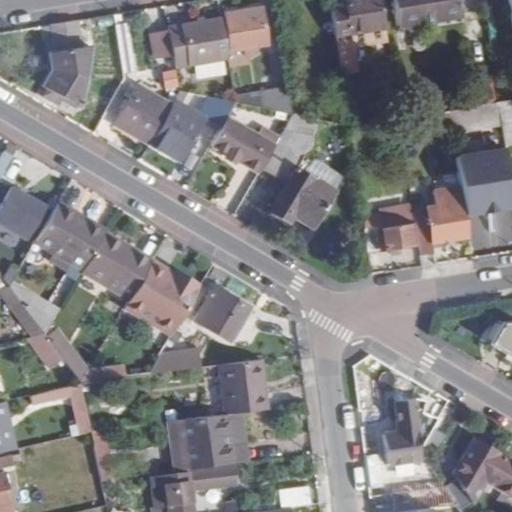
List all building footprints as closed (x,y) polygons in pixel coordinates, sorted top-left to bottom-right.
[(337,50),(386,41),(379,0),(336,0),(329,1),(337,50)] [(393,0),(397,27),(461,16),(457,0),(393,0)] [(254,47),(266,45),(260,8),(225,14),(233,51),(244,49),(245,57),(255,55),(254,47)] [(167,29),(169,40),(173,59),(175,68),(229,59),(221,19),(167,29)] [(57,55),(84,50),(79,23),(52,27),(57,55)] [(124,25),(115,27),(123,76),(132,75),(124,25)] [(159,61),(173,59),(169,40),(155,43),(159,61)] [(57,55),(50,56),(52,72),(45,86),(79,105),(90,49),(84,50),(57,55)] [(150,145),(173,106),(139,87),(116,126),(150,145)] [(236,104),(257,109),(291,116),(287,88),(235,97),(236,104)] [(226,89),(222,102),(235,104),(234,91),(226,89)] [(235,104),(222,102),(206,98),(195,115),(203,119),(220,130),(226,121),(235,104)] [(504,144),(511,143),(511,101),(498,104),(502,126),(504,144)] [(175,103),(173,106),(150,145),(179,162),(203,119),(195,115),(175,103)] [(498,104),(477,108),(481,130),(502,126),(498,104)] [(452,134),(481,130),(477,108),(448,112),(451,129),(452,134)] [(402,136),(451,129),(448,112),(400,120),(402,136)] [(333,192),(314,180),(313,181),(302,175),(310,160),(320,122),(293,116),(275,147),(263,167),(286,181),(268,211),(290,224),(293,219),(312,229),(333,192)] [(220,130),(211,146),(259,174),(263,167),(275,147),(268,143),(273,134),(262,128),(257,137),(226,121),(220,130)] [(0,159),(0,170),(4,173),(18,150),(9,145),(0,159)] [(455,157),(460,187),(465,215),(511,207),(511,189),(506,149),(455,157)] [(314,180),(333,192),(342,179),(310,160),(302,175),(313,181),(314,180)] [(42,209),(0,183),(0,224),(24,239),(42,209)] [(465,215),(460,187),(434,191),(437,207),(415,211),(422,256),(432,254),(431,244),(468,238),(465,215)] [(82,273),(104,235),(105,234),(57,206),(33,245),(82,273)] [(415,246),(408,206),(391,209),(391,212),(365,217),(361,217),(367,253),(415,246)] [(82,273),(130,301),(151,265),(152,263),(104,235),(82,273)] [(198,292),(151,265),(130,301),(124,310),(140,319),(141,317),(172,335),(194,299),(198,292)] [(75,285),(58,326),(78,334),(95,294),(75,285)] [(195,322),(228,341),(247,309),(214,289),(195,322)] [(45,321),(48,319),(31,290),(17,298),(42,331),(48,327),(45,321)] [(511,356),(511,322),(500,325),(490,343),(511,356)] [(42,359),(55,349),(44,335),(27,339),(42,359)] [(50,369),(63,360),(61,357),(55,349),(42,359),(50,369)] [(71,350),(61,357),(63,360),(72,372),(81,365),(71,350)] [(187,354),(159,358),(149,375),(190,370),(187,354)] [(225,415),(240,414),(267,410),(261,361),(219,366),(225,415)] [(123,369),(105,371),(106,381),(125,378),(123,369)] [(87,374),(81,385),(106,381),(105,371),(87,374)] [(70,387),(78,425),(90,422),(81,385),(70,387)] [(437,419),(422,411),(424,401),(394,403),(397,430),(385,432),(390,465),(422,460),(421,453),(420,449),(437,419)] [(16,449),(5,402),(0,403),(0,447),(1,453),(16,449)] [(185,470),(190,470),(232,465),(235,464),(232,435),(243,434),(240,414),(225,415),(178,421),(185,470)] [(246,463),(243,434),(232,435),(235,464),(246,463)] [(453,481),(444,487),(456,506),(459,510),(468,503),(471,504),(484,481),(511,497),(511,464),(497,456),(495,461),(469,446),(450,478),(453,481)] [(0,511),(11,511),(1,469),(13,466),(11,455),(0,458),(0,511)] [(220,487),(234,485),(232,465),(190,470),(193,490),(194,497),(222,494),(220,487)] [(185,511),(191,511),(186,475),(151,479),(155,507),(151,508),(151,511),(185,511)] [(456,506),(444,487),(393,492),(395,511),(405,511),(428,509),(456,506)] [(313,507),(311,491),(285,494),(287,509),(313,507)] [(395,511),(393,492),(375,494),(377,511),(395,511)]
